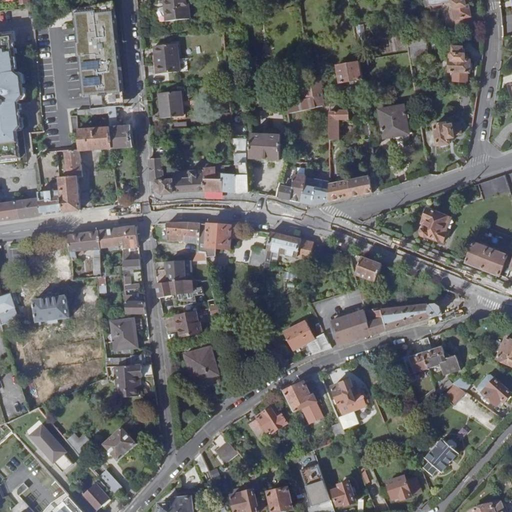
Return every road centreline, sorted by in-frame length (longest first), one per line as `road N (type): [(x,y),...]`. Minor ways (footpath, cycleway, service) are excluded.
road 1 (residential): [(491,294),(480,312),(289,375),(216,420),(173,466)]
road 2 (residential): [(144,212),(173,466)]
road 3 (residential): [(125,0),(144,212)]
road 4 (secondary): [(310,223),(491,294)]
road 5 (unclassified): [(476,169),(310,223)]
road 6 (residential): [(489,0),(494,34),(476,169)]
road 7 (secondary): [(144,212),(244,211),(310,223)]
road 8 (secondary): [(0,235),(144,212)]
